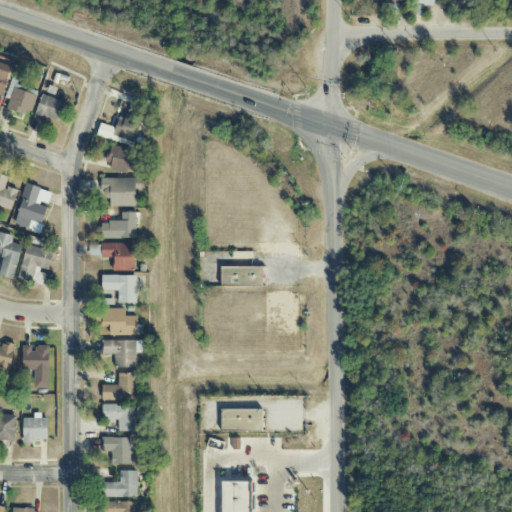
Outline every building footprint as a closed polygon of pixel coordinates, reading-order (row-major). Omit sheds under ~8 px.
[(0,96),(3,97),(11,66),(0,63),(0,96)] [(38,93),(15,84),(6,108),(30,116),(38,93)] [(66,103),(41,95),(34,117),(58,125),(66,103)] [(142,120),(121,113),(113,138),(130,143),(130,141),(134,143),(142,120)] [(132,173),(134,149),(110,147),(108,171),(132,173)] [(0,207),(11,211),(17,191),(5,187),(8,177),(0,174),(0,207)] [(110,207),(135,207),(135,190),(140,190),(140,178),(101,179),(102,199),(109,199),(110,207)] [(14,226),(40,232),(47,205),(48,205),(51,191),(25,185),(14,226)] [(101,239),(136,238),(136,213),(120,213),(120,223),(101,224),(101,239)] [(0,264),(0,275),(13,279),(22,246),(11,243),(13,237),(0,233),(0,254),(3,255),(0,264)] [(134,244),(101,243),(101,257),(113,258),(113,271),(133,271),(134,244)] [(17,279),(43,285),(46,272),(47,272),(53,252),(26,245),(17,279)] [(262,267),(220,267),(220,286),(263,286),(262,267)] [(136,303),(136,276),(102,276),(102,290),(118,290),(118,303),(136,303)] [(109,336),(142,336),(142,325),(137,325),(137,317),(125,316),(125,309),(102,309),(102,322),(109,322),(109,336)] [(136,353),(142,353),(142,341),(102,341),(101,354),(115,354),(114,367),(136,368),(136,353)] [(0,368),(11,370),(13,344),(0,342),(0,368)] [(22,347),(22,370),(34,370),(34,388),(49,389),(49,346),(33,346),(33,347),(22,347)] [(137,373),(118,373),(118,385),(101,386),(102,401),(137,400),(137,373)] [(136,432),(135,405),(102,406),(103,420),(118,420),(118,432),(136,432)] [(221,431),(262,431),(262,410),(221,410),(221,431)] [(16,415),(0,414),(0,440),(14,441),(16,415)] [(22,419),(23,442),(47,441),(46,416),(34,416),(34,418),(22,419)] [(114,465),(133,464),(133,438),(102,438),(102,452),(114,451),(114,465)] [(137,497),(137,471),(119,471),(119,482),(103,483),(103,498),(137,497)] [(220,482),(220,511),(252,511),(252,481),(220,482)] [(136,511),(137,502),(102,502),(102,511),(136,511)]
